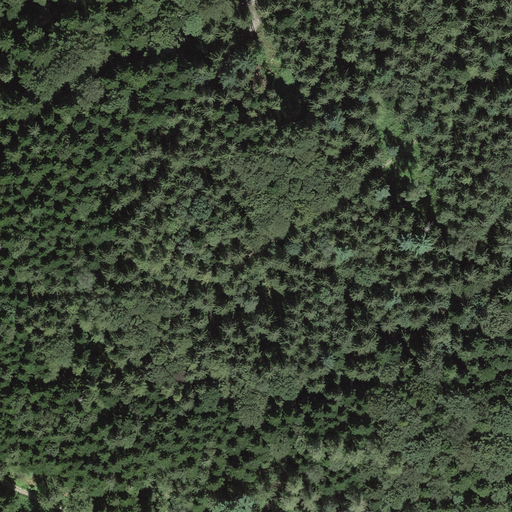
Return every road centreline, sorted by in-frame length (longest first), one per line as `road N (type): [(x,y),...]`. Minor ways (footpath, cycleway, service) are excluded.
road 1 (track): [(511,275),(300,380),(257,388),(221,372),(208,324),(226,275),(268,240)]
road 2 (track): [(511,56),(351,191),(268,240)]
road 3 (unclassified): [(246,0),(46,105),(0,160)]
road 4 (track): [(282,511),(237,500),(151,511)]
